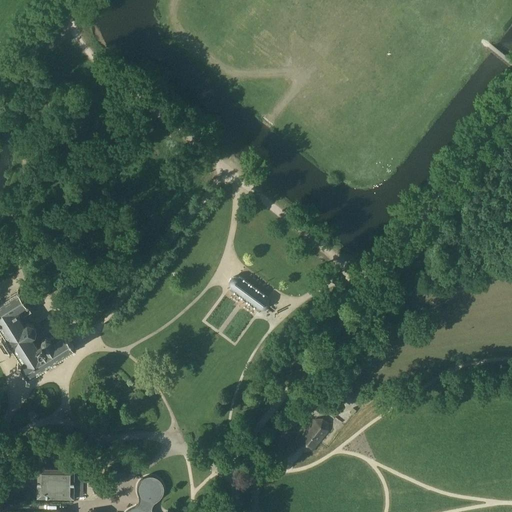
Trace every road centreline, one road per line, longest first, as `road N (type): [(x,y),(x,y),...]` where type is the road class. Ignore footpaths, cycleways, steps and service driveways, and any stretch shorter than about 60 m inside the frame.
road 1 (track): [(230,468),(511,102)]
road 2 (track): [(368,285),(76,37),(74,1)]
road 3 (track): [(224,163),(87,341)]
